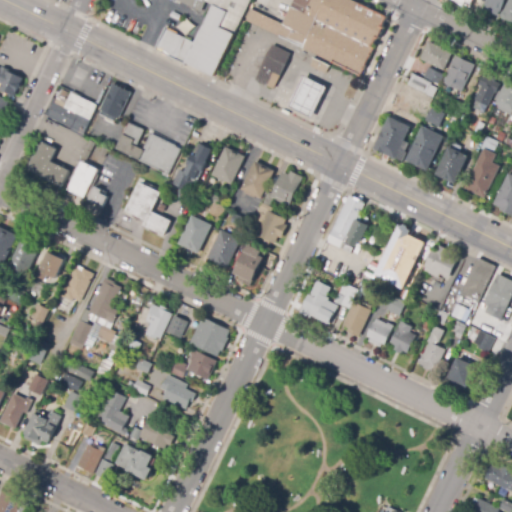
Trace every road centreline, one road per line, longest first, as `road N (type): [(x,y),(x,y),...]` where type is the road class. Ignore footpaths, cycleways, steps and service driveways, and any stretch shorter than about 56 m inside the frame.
road 1 (residential): [(511,443),(0,192)]
road 2 (residential): [(420,0),(171,511)]
road 3 (secondary): [(3,0),(511,250)]
road 4 (residential): [(82,0),(0,169)]
road 5 (residential): [(511,355),(435,511)]
road 6 (residential): [(400,0),(511,54)]
road 7 (residential): [(0,458),(109,511)]
